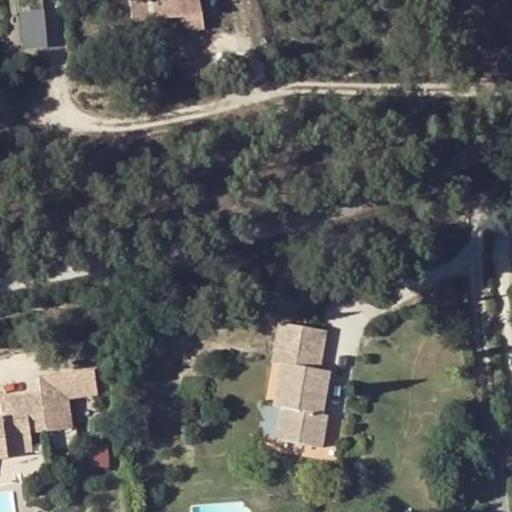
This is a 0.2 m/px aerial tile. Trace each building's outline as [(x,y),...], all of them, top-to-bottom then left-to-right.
[(14,0),(19,49),(45,46),(40,0),(14,0)] [(161,34),(201,28),(197,0),(128,0),(131,22),(159,18),(161,34)] [(275,342),(322,350),(326,331),(278,322),(275,342)] [(275,342),(272,361),(280,362),(319,369),(322,350),(275,342)] [(319,369),(280,362),(272,407),(279,407),(274,440),(322,447),(327,415),(321,414),(328,371),(319,369)] [(43,425),(44,432),(69,429),(66,399),(95,395),(92,370),(47,375),(38,387),(43,425)] [(38,387),(24,388),(29,426),(43,425),(38,387)] [(0,417),(0,456),(6,456),(5,443),(3,429),(29,426),(24,388),(0,391),(0,400),(2,417),(0,417)] [(30,440),(29,426),(3,429),(5,443),(30,440)]
